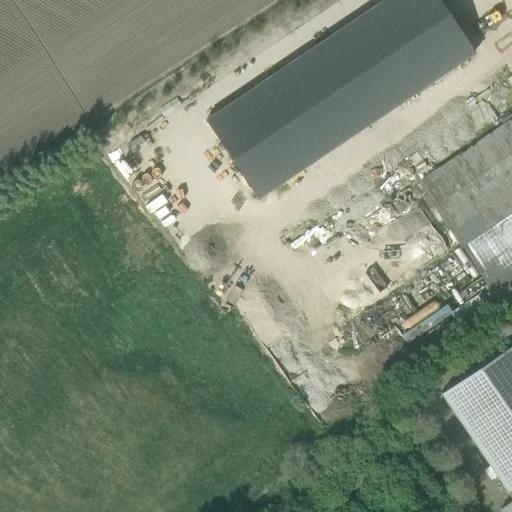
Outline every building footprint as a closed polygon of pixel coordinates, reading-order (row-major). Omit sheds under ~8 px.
[(384,0),(205,119),(258,199),(471,58),(432,0),(384,0)] [(511,0),(495,0),(484,7),(509,52),(511,50),(511,0)] [(511,85),(504,72),(489,82),(509,111),(511,109),(511,85)] [(511,118),(419,182),(450,231),(451,230),(494,296),(511,283),(511,118)] [(511,379),(507,372),(509,371),(497,354),(439,394),(511,501),(511,500),(511,379)] [(511,511),(511,500),(511,501),(499,510),(500,511),(511,511)]
